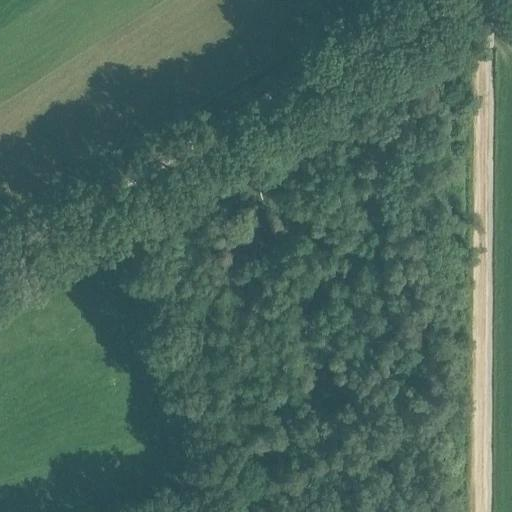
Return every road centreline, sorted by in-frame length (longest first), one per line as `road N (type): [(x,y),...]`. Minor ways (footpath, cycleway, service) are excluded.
road 1 (track): [(476,511),(481,0)]
road 2 (track): [(438,0),(0,254)]
